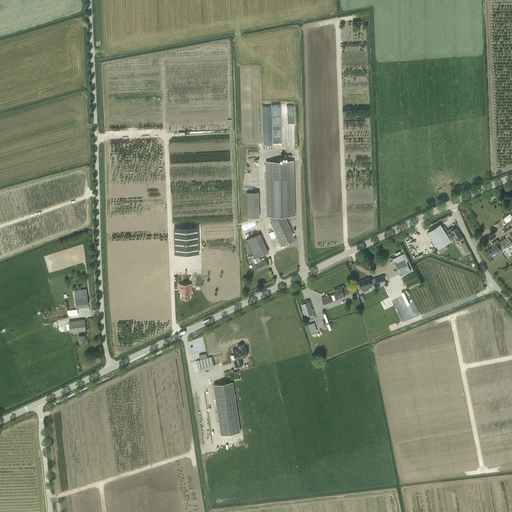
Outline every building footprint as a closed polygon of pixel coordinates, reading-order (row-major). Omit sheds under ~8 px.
[(293,161),(266,161),(267,216),(269,216),(285,216),(295,216),(293,161)] [(246,192),(247,217),(260,216),(259,192),(246,192)] [(285,216),(269,216),(272,222),(270,223),(281,246),(296,239),(285,216)] [(438,249),(447,243),(451,241),(440,224),(427,232),(438,249)] [(175,253),(198,253),(197,227),(174,228),(175,253)] [(456,227),(454,229),(453,227),(446,231),(448,234),(447,234),(449,236),(451,240),(455,237),(457,240),(462,237),(456,227)] [(246,240),(255,258),(257,263),(255,264),(258,270),(268,265),(265,260),(261,262),(259,256),(268,252),(260,233),(246,240)] [(511,241),(508,236),(500,242),(498,239),(492,243),(494,246),(486,251),(490,257),(492,255),(495,259),(499,255),(499,254),(502,251),(502,250),(503,249),(511,243),(511,242),(511,241)] [(405,259),(394,264),(399,273),(402,271),(401,269),(408,265),(405,259)] [(369,278),(358,281),(361,288),(361,290),(372,287),(372,288),(381,285),(380,283),(385,281),(383,275),(370,280),(369,278)] [(181,298),(190,297),(190,293),(191,293),(191,288),(189,288),(189,284),(179,284),(179,289),(181,289),(181,298)] [(338,289),(334,290),(335,293),(337,297),(337,299),(338,299),(344,297),(345,296),(344,296),(344,295),(356,291),(354,284),(344,288),(344,287),(341,288),(340,286),(338,287),(338,289)] [(76,307),(88,305),(86,289),(74,290),(76,307)] [(329,296),(322,298),(324,304),(331,301),(329,296)] [(309,302),(307,303),(307,304),(304,304),(303,304),(301,305),(302,307),(302,308),(305,317),(313,314),(310,305),(310,304),(309,303),(309,302)] [(84,320),(68,322),(70,332),(78,331),(79,335),(78,335),(79,342),(85,341),(84,334),(84,330),(86,330),(84,320)] [(313,323),(308,325),(311,333),(316,331),(313,323)] [(236,359),(237,362),(234,363),(235,368),(242,366),(241,361),(240,361),(239,358),(248,355),(245,347),(244,347),(243,344),(238,345),(238,348),(233,350),(235,359),(236,359)] [(214,367),(211,357),(197,361),(199,371),(214,367)] [(221,434),(240,431),(232,382),(213,384),(221,434)]
